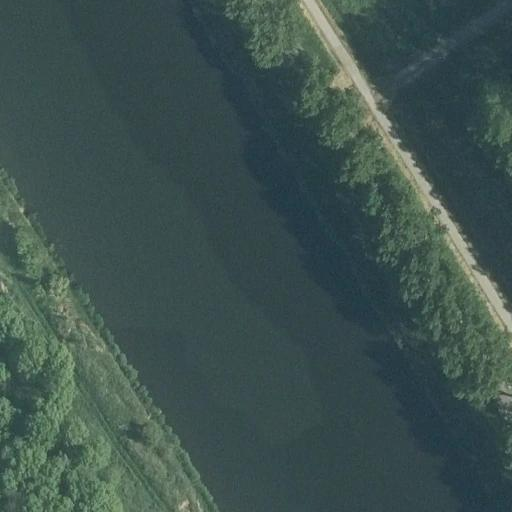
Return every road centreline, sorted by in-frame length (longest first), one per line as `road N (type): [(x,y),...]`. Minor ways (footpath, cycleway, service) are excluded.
road 1 (unclassified): [(511,421),(254,0)]
road 2 (track): [(0,259),(170,511)]
road 3 (track): [(511,4),(331,127)]
